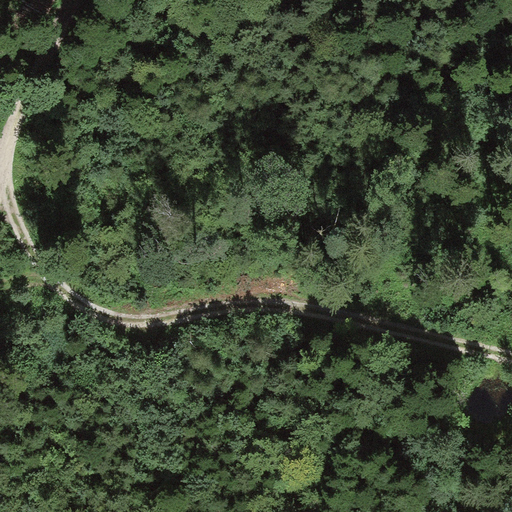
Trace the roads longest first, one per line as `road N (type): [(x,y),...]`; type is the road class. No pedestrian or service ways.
road 1 (track): [(511,353),(386,320),(280,309),(122,323),(57,295),(0,196)]
road 2 (track): [(70,0),(0,165)]
